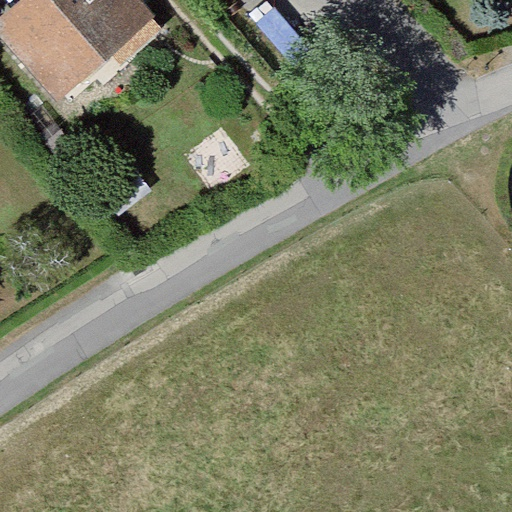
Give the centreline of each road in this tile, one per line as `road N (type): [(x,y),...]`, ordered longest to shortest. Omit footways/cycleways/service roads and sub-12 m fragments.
road 1 (residential): [(463,102),(0,371)]
road 2 (residential): [(463,102),(377,0)]
